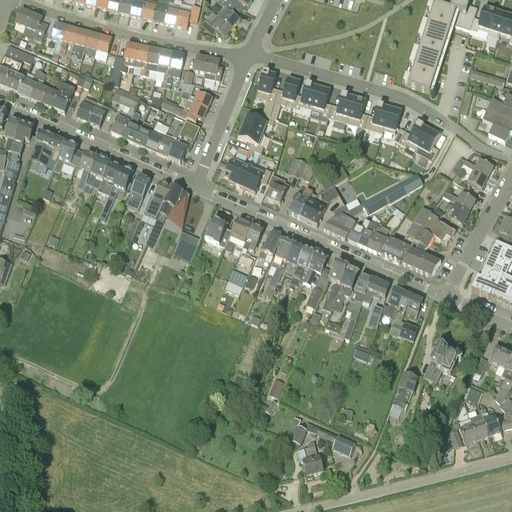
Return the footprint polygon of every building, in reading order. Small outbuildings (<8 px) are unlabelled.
[(86,0),(85,8),(95,10),(96,10),(98,0),(86,0)] [(98,0),(96,10),(98,11),(106,13),(108,13),(110,0),(98,0)] [(110,0),(108,13),(119,16),(122,0),(110,0)] [(122,0),(119,16),(120,16),(129,18),(130,18),(134,3),(134,0),(122,0)] [(150,3),(150,1),(146,0),(145,6),(141,21),(142,21),(153,24),(157,5),(150,3)] [(157,5),(153,24),(164,26),(170,0),(165,0),(164,4),(158,3),(157,5)] [(170,0),(164,26),(175,29),(180,9),(180,8),(174,6),(175,0),(170,0)] [(228,0),(228,1),(227,4),(237,10),(240,11),(245,14),(248,9),(249,9),(253,0),(228,0)] [(408,88),(407,88),(430,95),(456,14),(459,15),(455,29),(469,33),(470,34),(477,11),(469,8),(470,5),(454,0),(453,3),(451,11),(446,10),(434,6),(431,15),(428,25),(423,42),(419,52),(414,69),(408,88)] [(224,9),(216,17),(232,31),(240,22),(237,19),(237,18),(240,11),(237,10),(227,4),(221,1),(220,1),(218,5),(224,9)] [(134,3),(130,18),(141,21),(145,6),(134,3)] [(180,9),(175,29),(185,32),(187,32),(189,24),(196,26),(200,10),(192,9),(192,12),(191,16),(186,15),(187,11),(180,9)] [(474,21),(470,32),(477,35),(478,32),(488,35),(496,13),(484,10),(480,23),(474,21)] [(20,12),(15,25),(15,26),(26,30),(32,16),(21,11),(20,12)] [(488,35),(487,38),(498,42),(500,37),(506,17),(496,13),(488,35)] [(506,17),(500,37),(511,40),(509,45),(511,45),(511,14),(509,14),(508,17),(506,17)] [(26,30),(23,36),(34,40),(34,41),(41,44),(48,29),(41,26),(43,21),(43,20),(32,16),(26,30)] [(205,23),(201,27),(213,38),(217,34),(224,40),(232,31),(216,17),(209,26),(205,23)] [(55,26),(51,40),(58,42),(56,48),(54,55),(59,57),(66,31),(67,29),(55,25),(55,26)] [(66,31),(59,57),(64,58),(67,45),(74,47),(78,33),(78,32),(67,29),(66,31)] [(74,47),(72,53),(79,55),(77,62),(81,63),(83,57),(89,36),(89,35),(78,32),(78,33),(74,47)] [(89,36),(83,57),(87,57),(90,58),(91,52),(96,53),(100,39),(100,38),(89,35),(89,36)] [(100,39),(96,53),(108,56),(112,42),(112,41),(100,38),(100,39)] [(115,58),(109,88),(117,90),(118,90),(121,77),(122,74),(124,75),(126,75),(127,68),(134,69),(139,48),(127,45),(124,61),(115,58)] [(0,88),(6,91),(18,96),(24,82),(25,82),(27,75),(20,72),(23,63),(31,67),(34,58),(22,53),(9,48),(4,59),(0,68),(0,88)] [(134,69),(134,70),(141,71),(140,78),(144,79),(150,51),(150,50),(139,48),(134,69)] [(150,51),(144,79),(149,80),(150,73),(157,74),(161,53),(150,50),(150,51)] [(161,53),(157,74),(164,76),(162,83),(167,83),(167,84),(173,55),(161,53)] [(167,84),(167,86),(172,87),(173,79),(180,80),(181,73),(184,57),(173,55),(167,84)] [(316,64),(330,68),(332,59),(319,55),(316,64)] [(196,59),(193,73),(205,76),(208,60),(206,60),(197,58),(196,59)] [(205,76),(204,81),(220,84),(223,72),(218,71),(220,63),(208,60),(205,76)] [(24,82),(18,96),(30,101),(36,87),(41,74),(42,73),(37,71),(37,73),(34,80),(33,79),(31,85),(25,82),(24,82)] [(472,72),(469,80),(502,90),(505,82),(472,72)] [(261,83),(256,100),(268,104),(267,108),(266,110),(273,112),(275,105),(278,92),(272,91),(276,78),(261,73),(258,82),(261,83)] [(36,87),(30,101),(41,106),(47,92),(41,89),(43,83),(44,84),(47,77),(41,74),(36,87)] [(185,74),(182,86),(183,86),(191,88),(193,75),(186,74),(185,74)] [(80,78),(76,87),(82,90),(87,77),(82,75),(81,75),(80,78)] [(87,77),(82,90),(83,90),(88,92),(93,80),(87,77)] [(275,105),(273,112),(279,114),(281,107),(286,109),(287,103),(294,105),(296,98),(297,98),(300,85),(288,81),(284,94),(278,92),(275,105)] [(58,83),(55,90),(61,92),(64,85),(58,83)] [(59,96),(53,111),(65,116),(74,95),(73,95),(75,92),(71,90),(73,87),(64,84),(64,85),(61,92),(59,96)] [(182,96),(181,100),(187,103),(207,112),(212,101),(198,95),(195,100),(190,98),(195,89),(191,88),(183,86),(181,95),(182,96)] [(294,105),(292,111),(299,113),(300,110),(305,111),(311,113),(318,90),(306,86),(302,100),(301,99),(297,98),(296,98),(294,105)] [(318,90),(311,113),(323,116),(322,119),(329,121),(332,108),(326,106),(331,90),(321,87),(320,90),(318,90)] [(117,90),(112,103),(118,105),(123,92),(120,91),(118,90),(117,90)] [(47,92),(41,106),(53,111),(59,96),(47,92)] [(120,115),(111,136),(123,141),(129,126),(134,115),(139,104),(141,100),(140,100),(129,95),(123,92),(118,105),(122,107),(130,110),(126,118),(120,115)] [(461,112),(459,116),(466,118),(472,95),(466,93),(461,112)] [(332,108),(329,121),(346,126),(354,100),(342,97),(338,110),(332,108)] [(354,100),(346,126),(364,132),(368,119),(362,117),(367,100),(357,97),(356,101),(354,100)] [(511,99),(508,97),(503,108),(511,112),(511,99)] [(153,99),(151,105),(159,109),(162,103),(153,99)] [(164,101),(162,110),(167,112),(170,103),(164,101)] [(187,103),(184,109),(188,111),(190,112),(189,115),(188,116),(186,121),(195,125),(197,120),(203,123),(207,112),(187,103)] [(492,103),(487,113),(511,124),(511,112),(503,108),(492,103)] [(82,106),(76,121),(88,126),(94,112),(88,109),(82,106)] [(94,112),(88,126),(100,131),(106,117),(109,110),(103,107),(100,114),(94,112)] [(368,119),(364,132),(383,137),(383,136),(384,134),(383,133),(390,111),(378,107),(374,120),(368,119)] [(390,111),(383,133),(384,134),(395,137),(402,111),(393,108),(392,111),(390,111)] [(177,109),(174,116),(184,120),(187,114),(183,112),(177,109)] [(511,124),(487,113),(482,123),(493,128),(509,136),(510,135),(511,136),(511,135),(511,124)] [(129,126),(123,141),(134,146),(141,131),(135,128),(140,117),(134,115),(129,126)] [(247,118),(243,129),(263,137),(267,125),(273,128),(275,122),(262,117),(260,123),(247,118)] [(5,140),(4,143),(8,144),(5,152),(6,152),(5,154),(5,155),(6,155),(5,161),(6,161),(9,162),(20,126),(9,122),(5,139),(5,140)] [(141,131),(134,146),(146,151),(157,124),(152,122),(150,127),(147,134),(141,131)] [(157,124),(146,151),(157,156),(164,141),(166,136),(160,133),(162,127),(157,124)] [(168,161),(180,166),(187,152),(190,153),(200,130),(186,124),(185,124),(180,134),(175,147),(168,161)] [(0,192),(0,238),(6,218),(7,214),(13,194),(20,166),(18,165),(23,147),(28,149),(29,144),(30,145),(31,141),(34,131),(20,126),(9,162),(0,192)] [(406,135),(399,146),(405,150),(407,147),(417,152),(418,150),(418,151),(429,132),(418,126),(411,138),(406,135)] [(164,141),(157,156),(168,161),(175,147),(180,134),(183,129),(177,127),(172,139),(169,144),(164,141)] [(493,128),(488,138),(504,146),(509,136),(493,128)] [(243,129),(238,141),(251,146),(249,151),(250,152),(254,154),(261,156),(263,151),(260,149),(265,138),(263,137),(243,129)] [(417,152),(415,155),(432,165),(438,153),(433,150),(441,135),(432,130),(431,133),(429,132),(418,151),(418,150),(417,152)] [(400,132),(394,143),(399,146),(406,135),(400,132)] [(34,150),(29,163),(38,166),(47,170),(54,173),(56,168),(65,145),(39,135),(36,142),(34,150)] [(56,168),(54,173),(60,175),(61,173),(65,164),(71,166),(70,168),(75,170),(82,154),(77,152),(78,150),(65,145),(56,168)] [(239,150),(237,155),(247,159),(249,154),(239,150)] [(247,159),(246,160),(248,161),(250,158),(252,159),(254,154),(250,152),(249,154),(247,159)] [(82,154),(75,170),(80,172),(78,176),(80,179),(82,180),(78,190),(83,192),(97,160),(82,154)] [(97,160),(83,192),(87,194),(90,188),(94,190),(98,192),(103,181),(110,165),(97,160)] [(460,160),(451,174),(456,177),(461,171),(463,167),(465,163),(460,160)] [(465,163),(463,167),(467,169),(487,181),(493,170),(488,167),(489,165),(480,160),(479,162),(476,168),(469,165),(466,163),(465,163)] [(224,173),(220,180),(234,187),(243,168),(244,166),(233,161),(227,174),(224,173)] [(297,162),(291,177),(298,181),(305,166),(305,165),(297,162)] [(98,192),(97,194),(109,199),(114,186),(121,170),(110,165),(103,181),(98,192)] [(463,167),(461,171),(464,173),(471,177),(466,186),(475,190),(476,189),(481,192),(487,181),(467,169),(463,167)] [(243,168),(234,187),(244,191),(253,172),(243,168)] [(109,199),(102,214),(107,216),(114,200),(115,201),(117,195),(119,191),(125,194),(126,192),(127,191),(129,184),(133,175),(132,175),(131,172),(127,171),(125,172),(121,170),(114,186),(109,199)] [(244,191),(255,196),(261,184),(266,186),(272,175),(265,172),(263,177),(253,172),(244,191)] [(326,184),(324,185),(328,191),(329,192),(333,190),(344,182),(348,180),(344,173),(343,174),(340,175),(337,177),(326,184)] [(322,232),(345,243),(345,242),(353,229),(355,226),(350,222),(365,214),(367,217),(388,206),(389,207),(423,188),(417,177),(361,207),(347,214),(344,216),(336,220),(330,223),(322,232)] [(132,193),(126,208),(132,211),(138,213),(145,198),(151,183),(145,181),(139,178),(132,193)] [(271,188),(266,201),(280,207),(280,206),(289,188),(284,186),(285,184),(279,181),(274,179),(272,178),(268,187),(271,188)] [(150,200),(143,215),(144,217),(157,222),(171,190),(160,185),(153,201),(150,200)] [(154,228),(146,246),(153,249),(166,219),(167,219),(168,217),(185,221),(190,198),(183,195),(183,194),(171,189),(171,190),(157,222),(154,228)] [(300,189),(288,215),(300,221),(312,197),(312,195),(300,189)] [(312,197),(300,221),(317,229),(329,204),(338,199),(333,190),(329,192),(328,191),(321,195),(316,198),(316,199),(312,197)] [(46,192),(43,200),(49,203),(52,194),(46,192)] [(357,193),(343,197),(347,207),(360,203),(357,193)] [(446,194),(443,200),(450,203),(470,214),(476,203),(470,200),(471,198),(462,194),(458,201),(450,196),(446,194)] [(450,203),(446,211),(449,212),(451,213),(452,213),(455,214),(451,221),(451,222),(460,227),(462,228),(470,214),(450,203)] [(385,240),(376,256),(382,258),(400,266),(408,253),(409,251),(421,232),(431,216),(436,210),(437,208),(431,204),(426,213),(423,212),(406,238),(409,239),(405,242),(400,247),(391,243),(385,240)] [(393,205),(389,209),(400,220),(404,216),(393,205)] [(344,208),(333,214),(336,220),(344,216),(347,214),(344,208)] [(25,209),(23,215),(34,219),(36,213),(25,209)] [(436,210),(431,216),(439,221),(439,222),(440,222),(445,215),(436,210)] [(431,216),(421,232),(433,240),(447,248),(455,235),(440,225),(437,230),(435,228),(439,222),(439,221),(431,216)] [(367,233),(358,248),(366,251),(367,252),(376,236),(377,231),(379,227),(380,226),(380,224),(374,217),(370,226),(367,233)] [(130,230),(129,235),(126,235),(125,244),(130,245),(140,223),(135,221),(130,230)] [(511,223),(506,221),(499,235),(503,237),(500,242),(511,248),(511,223)] [(225,251),(224,252),(229,254),(230,255),(231,254),(234,246),(243,249),(252,228),(251,228),(238,222),(232,236),(225,251)] [(356,228),(348,243),(357,247),(358,248),(367,233),(370,226),(365,223),(361,231),(356,228)] [(213,224),(205,242),(225,251),(232,236),(226,233),(227,230),(213,224)] [(376,236),(367,252),(376,256),(385,240),(387,235),(389,232),(381,228),(382,227),(380,226),(379,227),(377,231),(376,236)] [(242,256),(239,264),(249,269),(253,261),(250,259),(251,256),(252,254),(254,255),(263,234),(252,228),(243,249),(241,255),(242,256)] [(409,254),(402,266),(431,279),(436,272),(441,264),(425,257),(426,254),(426,251),(433,240),(421,232),(409,251),(411,251),(409,254)] [(258,260),(265,263),(267,257),(272,259),(273,259),(281,242),(275,239),(276,237),(271,235),(270,237),(265,248),(264,247),(261,254),(258,260)] [(14,237),(12,243),(23,246),(25,240),(14,237)] [(50,237),(46,245),(56,249),(59,242),(50,237)] [(179,246),(174,258),(190,266),(198,249),(197,248),(181,241),(179,246)] [(276,271),(265,297),(272,300),(275,293),(275,292),(277,286),(279,282),(294,248),(283,243),(272,269),(276,271)] [(475,286),(472,294),(490,302),(491,299),(495,301),(496,301),(495,304),(511,311),(511,284),(506,282),(511,268),(511,254),(493,246),(481,273),(477,282),(475,286)] [(279,282),(277,286),(281,287),(285,278),(292,281),(293,280),(297,271),(305,252),(294,248),(279,282)] [(292,281),(289,290),(292,291),(294,288),(297,289),(299,285),(303,286),(308,275),(309,275),(316,257),(305,252),(297,271),(293,280),(292,281)] [(24,253),(21,258),(26,262),(30,257),(24,253)] [(308,275),(303,286),(305,287),(308,289),(311,290),(312,287),(315,289),(313,291),(309,301),(306,309),(315,312),(322,298),(323,295),(328,284),(325,283),(330,274),(324,271),(328,262),(316,257),(309,275),(308,275)] [(0,283),(2,279),(6,281),(11,267),(0,262),(0,283)] [(102,267),(98,265),(93,276),(97,278),(102,267)] [(325,302),(321,312),(330,315),(331,312),(334,305),(334,304),(340,288),(341,287),(348,270),(336,265),(329,283),(335,285),(334,288),(333,288),(330,296),(330,297),(329,297),(327,302),(325,302)] [(340,288),(334,304),(341,306),(342,304),(344,298),(348,299),(351,291),(352,292),(352,291),(359,275),(348,270),(341,287),(340,288)] [(233,273),(228,283),(230,284),(243,290),(247,280),(234,273),(233,273)] [(351,321),(344,340),(350,343),(357,323),(356,323),(361,310),(363,302),(368,288),(371,280),(362,276),(357,290),(355,293),(353,294),(346,313),(351,315),(349,321),(351,321)] [(249,278),(245,289),(252,292),(256,281),(249,278)] [(368,288),(363,302),(365,303),(368,304),(369,305),(371,298),(372,298),(374,295),(385,300),(389,288),(384,286),(371,280),(368,288)] [(383,306),(381,311),(383,312),(382,314),(385,316),(384,317),(394,321),(394,320),(395,318),(405,295),(395,290),(388,306),(389,306),(388,308),(383,306)] [(390,333),(389,336),(400,339),(399,340),(413,345),(418,332),(414,330),(405,327),(406,325),(401,323),(405,314),(416,319),(418,314),(423,303),(405,295),(395,318),(394,320),(394,321),(395,322),(390,333)] [(288,308),(286,313),(290,315),(295,305),(296,303),(291,301),(288,308)] [(374,309),(368,327),(376,330),(382,314),(383,312),(381,311),(374,309)] [(317,327),(321,318),(314,315),(311,324),(317,327)] [(253,317),(250,325),(258,328),(261,320),(253,317)] [(306,323),(303,329),(309,331),(311,325),(306,323)] [(333,326),(331,333),(337,335),(340,328),(333,326)] [(358,347),(354,357),(370,363),(374,353),(358,347)] [(431,364),(424,382),(436,387),(441,374),(451,378),(457,365),(464,361),(461,356),(458,357),(459,353),(451,349),(449,354),(446,353),(446,351),(437,348),(430,364),(431,364)] [(489,364),(490,365),(499,369),(504,372),(507,373),(511,360),(511,357),(495,350),(489,364)] [(481,360),(475,375),(480,378),(481,378),(483,373),(487,363),(481,360)] [(504,372),(501,379),(505,381),(505,382),(502,387),(503,388),(510,391),(511,392),(511,390),(511,360),(507,373),(504,372)] [(404,377),(391,413),(400,417),(402,412),(403,412),(404,412),(406,413),(412,395),(412,396),(417,382),(404,377)] [(275,382),(269,397),(273,399),(278,401),(284,385),(280,384),(275,382)] [(466,395),(464,400),(466,401),(477,406),(480,400),(482,395),(470,390),(468,389),(466,395)] [(499,392),(495,402),(500,406),(505,401),(508,395),(501,392),(499,392)] [(508,400),(500,409),(504,414),(511,409),(511,403),(511,402),(508,400)] [(270,406),(265,413),(269,416),(277,405),(272,402),(271,404),(270,406)] [(506,423),(502,424),(504,432),(511,429),(511,409),(504,414),(506,423)] [(341,413),(340,423),(351,424),(352,413),(341,413)] [(440,422),(452,425),(453,419),(442,416),(440,422)] [(470,421),(469,421),(472,427),(477,443),(489,439),(483,423),(484,423),(482,417),(481,417),(477,418),(470,421)] [(484,423),(483,423),(489,439),(501,434),(500,432),(498,425),(495,418),(488,421),(484,423)] [(295,421),(286,441),(291,443),(299,447),(306,432),(298,429),(301,423),(295,421)] [(461,431),(460,432),(465,447),(466,447),(477,443),(472,427),(462,431),(461,431)] [(319,430),(316,436),(335,445),(332,451),(349,459),(355,446),(338,438),(338,439),(319,430)] [(456,433),(449,436),(455,451),(462,448),(456,433)] [(300,453),(297,454),(300,465),(302,464),(303,464),(307,481),(313,479),(312,477),(323,475),(319,460),(318,460),(314,449),(313,445),(308,446),(309,450),(304,452),(300,453)]
